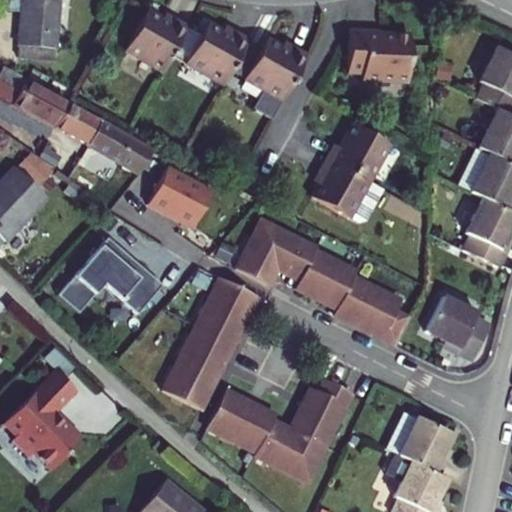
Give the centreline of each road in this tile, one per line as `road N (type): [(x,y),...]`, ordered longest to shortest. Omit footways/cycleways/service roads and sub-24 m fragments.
road 1 (residential): [(496,424),(295,322)]
road 2 (residential): [(256,166),(327,36),(329,0)]
